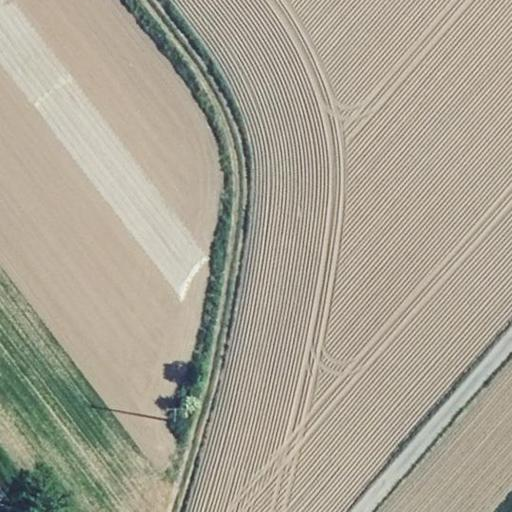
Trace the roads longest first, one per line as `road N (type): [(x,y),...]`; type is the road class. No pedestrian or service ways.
road 1 (track): [(177,511),(238,250),(243,160),(224,97),(151,0)]
road 2 (track): [(511,336),(356,511)]
